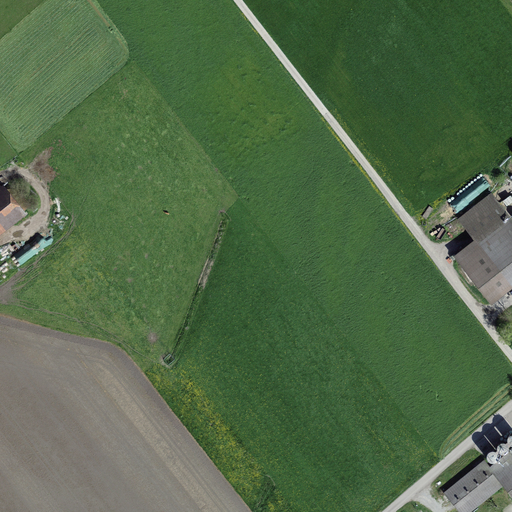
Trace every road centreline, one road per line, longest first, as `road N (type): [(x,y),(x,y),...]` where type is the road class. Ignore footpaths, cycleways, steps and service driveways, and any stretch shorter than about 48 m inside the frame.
road 1 (track): [(235,0),(511,362)]
road 2 (track): [(388,511),(511,404)]
